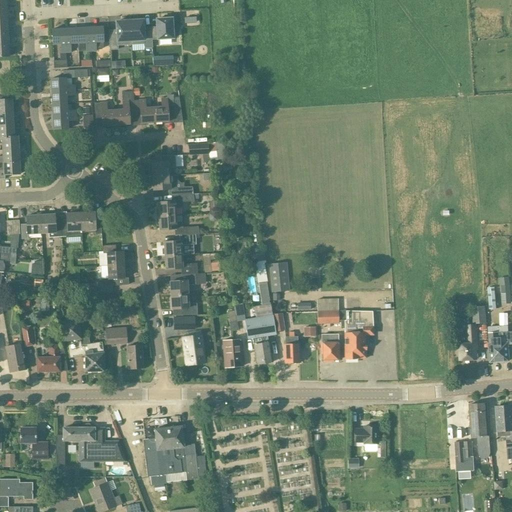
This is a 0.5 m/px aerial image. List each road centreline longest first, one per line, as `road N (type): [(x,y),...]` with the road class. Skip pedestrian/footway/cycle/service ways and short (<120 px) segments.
road 1 (tertiary): [(165,394),(419,394),(511,384)]
road 2 (residential): [(74,169),(138,224),(165,394)]
road 3 (tertiary): [(0,396),(165,394)]
road 4 (residential): [(28,14),(178,6)]
